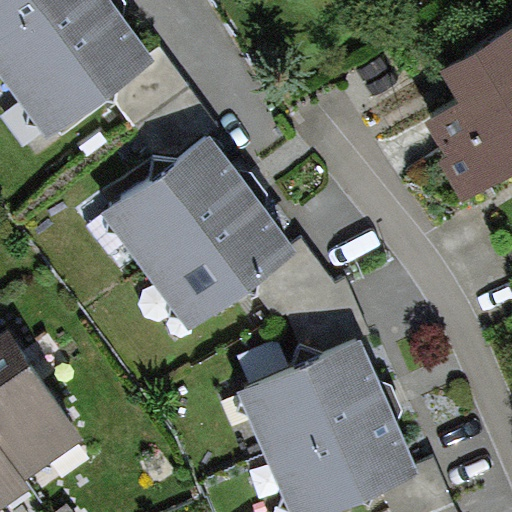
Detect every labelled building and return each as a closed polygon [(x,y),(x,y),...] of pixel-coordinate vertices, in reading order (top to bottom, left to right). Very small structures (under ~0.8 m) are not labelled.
[(104,0),(100,0),(0,72),(46,131),(105,90),(130,126),(186,84),(157,43),(145,53),(104,0)] [(0,0),(0,71),(0,72),(100,0),(0,0)] [(511,13),(394,83),(458,190),(511,158),(511,13)] [(101,212),(135,257),(239,179),(224,159),(236,151),(186,84),(130,126),(161,167),(101,212)] [(239,179),(135,257),(184,323),(248,276),(276,320),(286,314),(334,283),(298,231),(288,240),(239,179)] [(305,359),(238,390),(265,448),(383,391),(359,334),(368,329),(347,278),(334,283),(286,314),(305,359)] [(0,448),(21,479),(78,440),(8,341),(0,346),(0,448)] [(383,391),(265,448),(293,511),(307,511),(378,484),(390,511),(417,511),(450,498),(431,451),(412,459),(383,391)] [(0,499),(23,483),(0,450),(0,499)]
